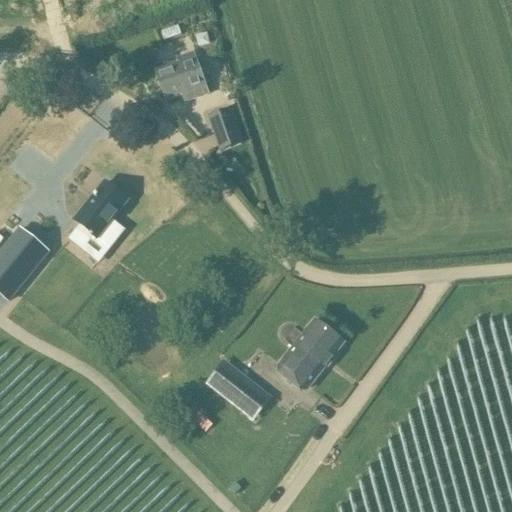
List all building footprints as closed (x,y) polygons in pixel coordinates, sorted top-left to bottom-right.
[(206,96),(193,54),(176,60),(177,64),(155,71),(165,102),(181,97),(183,103),(206,96)] [(230,109),(207,117),(219,153),(242,145),(230,109)] [(97,193),(75,221),(100,242),(107,247),(121,229),(112,221),(127,201),(117,193),(105,183),(97,193)] [(0,254),(0,295),(8,302),(48,253),(20,230),(0,254)] [(343,345),(314,322),(278,367),(307,390),(343,345)] [(205,385),(253,423),(272,398),(224,360),(205,385)]
